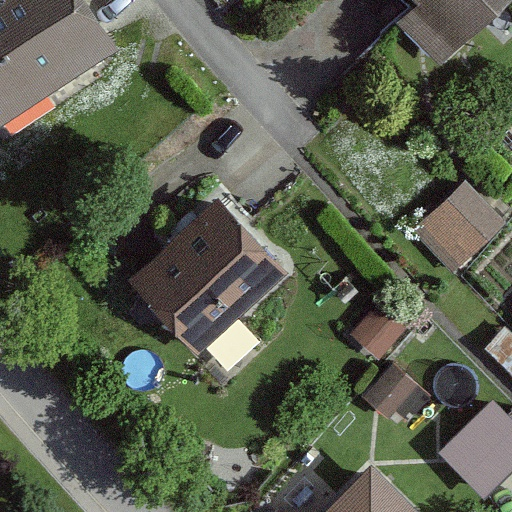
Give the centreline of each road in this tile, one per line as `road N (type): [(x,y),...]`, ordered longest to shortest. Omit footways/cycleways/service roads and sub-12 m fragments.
road 1 (residential): [(6,362),(146,511)]
road 2 (residential): [(178,0),(278,117)]
